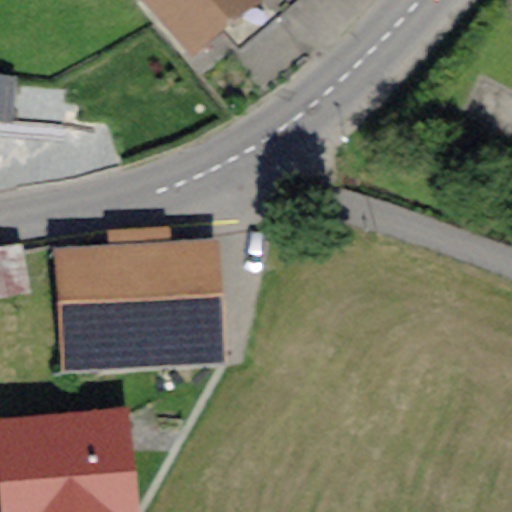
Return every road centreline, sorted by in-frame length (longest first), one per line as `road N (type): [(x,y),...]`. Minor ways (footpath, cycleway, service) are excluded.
road 1 (residential): [(252,147),(374,214),(511,263)]
road 2 (unclassified): [(252,147),(195,178),(136,196),(0,220)]
road 3 (unclassified): [(407,0),(252,147)]
